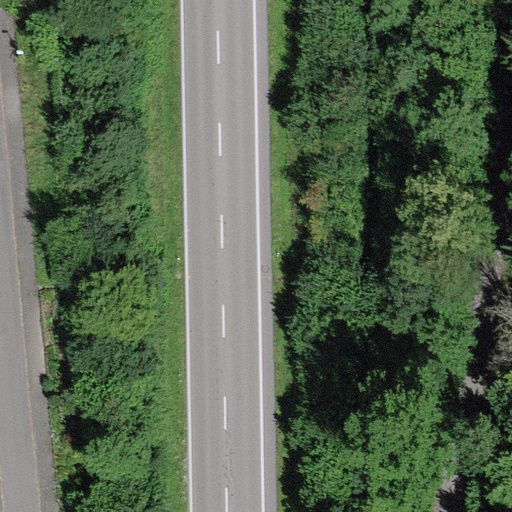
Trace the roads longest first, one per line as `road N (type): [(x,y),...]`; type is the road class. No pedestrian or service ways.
road 1 (track): [(449,511),(485,363),(494,0)]
road 2 (primary): [(228,511),(218,0)]
road 3 (residential): [(15,511),(0,346)]
